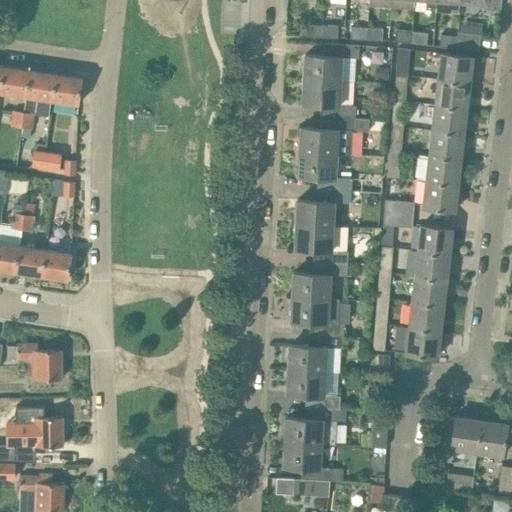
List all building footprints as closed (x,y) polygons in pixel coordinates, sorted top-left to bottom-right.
[(306,35),(323,36),(324,24),(307,23),(306,35)] [(339,25),(324,24),(323,36),(338,37),(339,25)] [(368,39),(369,27),(353,27),(352,38),(368,39)] [(369,27),(368,39),(383,40),(384,28),(369,27)] [(411,42),(413,30),(398,28),(396,40),(411,42)] [(413,30),(411,42),(427,44),(429,32),(413,30)] [(481,34),(458,31),(456,48),(479,50),(481,34)] [(440,46),(456,48),(457,36),(441,34),(440,46)] [(304,78),(341,80),(342,56),(359,57),(359,44),(331,43),(330,55),(306,54),(304,78)] [(398,47),(396,73),(408,74),(410,48),(398,47)] [(439,78),(470,81),(473,56),(442,52),(439,78)] [(30,69),(4,65),(0,91),(26,95),(30,69)] [(26,95),(24,111),(22,126),(20,138),(31,140),(35,113),(36,113),(38,97),(53,99),(57,73),(30,69),(26,95)] [(57,73),(53,99),(79,103),(83,77),(57,73)] [(396,73),(394,99),(406,100),(407,91),(408,74),(396,73)] [(341,80),(304,78),(303,102),(327,104),(327,115),(356,117),(356,105),(340,104),(341,80)] [(470,81),(439,78),(436,103),(467,107),(470,81)] [(392,124),(404,125),(406,100),(394,99),(392,124)] [(467,107),(436,103),(433,129),(464,133),(467,107)] [(13,110),(11,125),(22,126),(24,111),(13,110)] [(369,118),(356,117),(327,115),(326,128),(302,126),(301,150),(337,152),(352,153),(353,129),(368,130),(369,118)] [(389,150),(401,151),(404,125),(392,124),(389,150)] [(464,133),(433,129),(430,154),(461,158),(464,133)] [(35,149),(45,151),(46,144),(35,142),(34,149),(35,149)] [(33,165),(46,167),(49,151),(35,149),(33,165)] [(336,176),(337,152),(301,150),(299,175),(323,176),(323,188),(352,189),(352,177),(336,176)] [(401,151),(389,150),(387,175),(399,176),(401,151)] [(62,153),(49,151),(46,167),(59,169),(62,153)] [(461,158),(430,154),(427,180),(458,183),(461,158)] [(76,174),(76,159),(66,159),(65,174),(76,174)] [(75,196),(75,181),(65,180),(64,195),(75,196)] [(458,183),(427,180),(423,206),(455,209),(458,183)] [(352,189),(323,188),(322,200),(298,199),(297,222),(333,225),(335,201),(351,202),(352,189)] [(385,211),(413,214),(415,201),(386,199),(385,211)] [(26,204),(24,213),(34,215),(35,203),(26,202),(26,204)] [(413,214),(385,211),(384,224),(412,226),(413,214)] [(24,213),(13,212),(10,225),(10,227),(22,229),(24,213)] [(34,215),(24,213),(22,229),(33,230),(35,215),(34,215)] [(348,226),(333,225),(297,222),(295,247),(320,249),(319,260),(348,262),(349,250),(346,250),(348,226)] [(0,268),(16,271),(20,244),(22,229),(10,227),(10,225),(0,223),(0,268)] [(418,250),(450,253),(453,227),(421,224),(418,250)] [(16,271),(42,275),(46,248),(20,244),(16,271)] [(382,245),(379,271),(390,272),(392,246),(382,245)] [(73,252),(46,248),(42,275),(69,279),(73,252)] [(450,253),(418,250),(415,275),(447,279),(450,253)] [(348,262),(319,260),(318,272),(294,271),(293,295),(329,297),(331,274),(347,275),(348,262)] [(379,271),(377,297),(388,298),(390,272),(379,271)] [(447,279),(415,275),(412,300),(444,304),(447,279)] [(340,298),(329,297),(293,295),(292,320),(316,321),(315,333),(344,335),(345,322),(338,322),(340,298)] [(377,297),(375,322),(386,323),(388,298),(377,297)] [(444,304),(412,300),(409,326),(441,329),(444,304)] [(384,350),(386,323),(375,322),(373,349),(384,350)] [(438,356),(441,329),(409,326),(406,352),(438,356)] [(290,344),(289,368),(326,370),(327,346),(343,347),(344,335),(315,333),(315,345),(290,344)] [(18,344),(18,358),(33,358),(34,378),(62,378),(61,348),(38,349),(38,343),(18,344)] [(326,370),(289,368),(288,392),(312,394),(311,406),(340,407),(341,395),(324,394),(326,370)] [(285,441),(322,443),(336,443),(337,419),(339,420),(340,407),(311,406),(311,418),(287,416),(285,441)] [(39,410),(19,411),(19,425),(20,425),(21,434),(35,434),(35,445),(63,445),(63,415),(39,416),(39,410)] [(452,447),(478,450),(482,419),(456,415),(452,447)] [(508,422),(482,419),(478,450),(504,454),(508,422)] [(362,432),(361,446),(387,447),(388,425),(373,425),(372,429),(368,429),(368,433),(362,432)] [(322,443),(285,441),(284,465),(308,466),(307,479),(330,480),(336,480),(337,467),(321,466),(322,443)] [(16,444),(0,442),(0,459),(15,460),(16,444)] [(0,478),(15,479),(16,463),(0,462),(0,478)] [(511,495),(511,484),(511,466),(502,465),(498,493),(511,495)] [(472,490),(474,476),(448,472),(446,487),(472,490)] [(41,476),(21,475),(19,511),(49,511),(63,511),(64,482),(52,482),(52,473),(41,473),(41,476)] [(330,480),(307,479),(294,478),(293,494),(329,495),(330,480)] [(373,483),(371,501),(380,502),(382,502),(383,493),(384,484),(373,483)]
